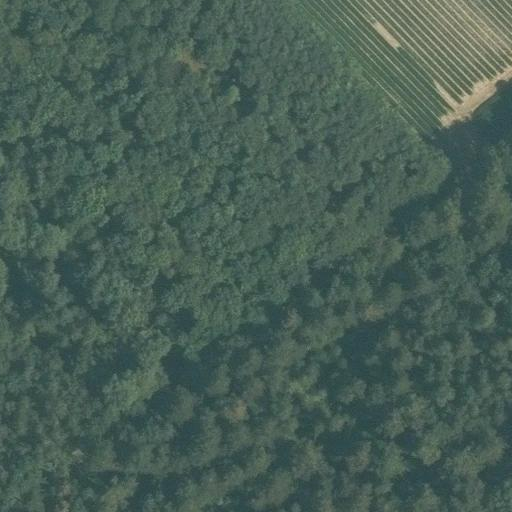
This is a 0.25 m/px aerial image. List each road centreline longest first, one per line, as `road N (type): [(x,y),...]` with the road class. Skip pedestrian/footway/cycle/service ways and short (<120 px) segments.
road 1 (track): [(204,365),(511,139)]
road 2 (track): [(0,155),(204,365)]
road 3 (track): [(6,511),(204,365)]
